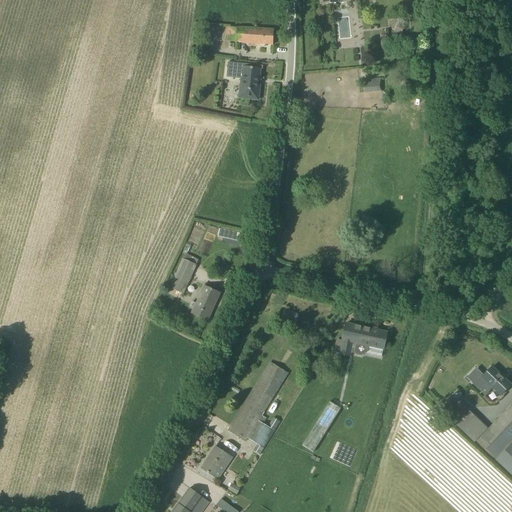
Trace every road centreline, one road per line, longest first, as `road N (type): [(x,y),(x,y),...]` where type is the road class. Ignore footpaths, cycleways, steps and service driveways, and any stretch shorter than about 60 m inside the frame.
road 1 (unclassified): [(257,271),(284,120),(287,0)]
road 2 (unclassified): [(511,346),(482,325),(422,306),(257,271)]
road 3 (unclassified): [(148,511),(257,271)]
